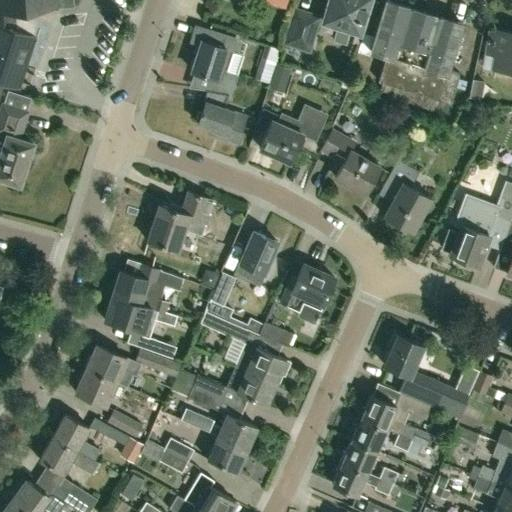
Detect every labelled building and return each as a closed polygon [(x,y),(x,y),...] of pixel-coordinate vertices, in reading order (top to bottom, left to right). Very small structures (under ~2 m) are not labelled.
[(71,2),(71,0),(0,0),(0,9),(10,8),(13,8),(57,5),(57,3),(71,2)] [(366,0),(327,0),(322,20),(336,24),(331,39),(343,43),(348,28),(358,31),(366,0)] [(449,102),(457,71),(446,68),(460,23),(386,0),(385,0),(370,50),(384,54),(377,80),(381,81),(379,90),(399,96),(397,100),(432,111),(436,98),(449,102)] [(308,49),(319,15),(294,7),(284,42),(308,49)] [(10,18),(10,8),(0,9),(0,83),(14,88),(31,36),(30,36),(33,28),(32,20),(30,19),(29,19),(26,18),(25,18),(10,18)] [(207,91),(228,94),(231,94),(235,81),(222,77),(227,63),(219,61),(222,52),(230,54),(235,38),(223,34),(194,25),(189,41),(199,44),(190,71),(210,77),(206,90),(207,90),(207,91)] [(511,69),(511,30),(489,26),(485,52),(493,53),(491,66),(511,69)] [(228,94),(207,91),(204,100),(203,100),(200,109),(198,109),(195,119),(196,120),(195,124),(218,131),(216,136),(234,142),(241,121),(243,114),(232,110),(224,107),(228,94)] [(0,178),(19,184),(32,143),(19,139),(27,112),(1,104),(0,108),(0,133),(5,135),(0,152),(0,178)] [(416,112),(400,107),(400,108),(395,121),(411,127),(416,112)] [(452,123),(427,113),(422,111),(417,121),(425,125),(427,122),(449,132),(452,123)] [(295,121),(281,115),(278,122),(270,119),(258,147),(289,160),(301,133),(314,138),(320,125),(298,115),(295,121)] [(364,192),(379,165),(349,149),(353,141),(332,129),(327,136),(322,145),(344,157),(334,175),(364,192)] [(411,231),(430,197),(410,185),(418,170),(397,158),(380,190),(393,197),(383,215),(411,231)] [(509,219),(511,211),(511,181),(505,179),(497,197),(501,198),(495,214),(482,209),(479,219),(464,213),(460,222),(457,232),(449,228),(442,247),(450,251),(449,253),(476,263),(484,242),(499,248),(509,219)] [(200,233),(211,198),(187,191),(180,211),(158,204),(147,240),(175,249),(182,228),(200,233)] [(511,211),(509,219),(499,248),(500,248),(499,251),(511,255),(506,271),(511,273),(511,211)] [(258,283),(263,272),(277,241),(252,230),(234,272),(258,283)] [(139,303),(165,311),(169,301),(160,298),(165,282),(157,279),(160,269),(139,263),(135,274),(119,269),(111,295),(139,303)] [(320,307),(334,276),(303,263),(296,279),(290,276),(280,301),(299,309),(303,300),(320,307)] [(232,308),(223,304),(235,276),(222,271),(210,299),(205,310),(227,319),(229,315),(232,308)] [(155,319),(162,321),(173,324),(177,314),(165,311),(139,303),(111,295),(104,320),(131,328),(127,341),(153,351),(157,339),(149,336),(155,319)] [(240,339),(244,341),(244,340),(249,329),(227,319),(205,310),(200,323),(240,340),(240,339)] [(288,346),(293,333),(264,320),(258,332),(258,333),(281,344),(282,343),(288,346)] [(397,333),(396,334),(384,363),(405,372),(401,382),(425,393),(422,399),(459,415),(469,393),(413,369),(423,344),(397,333)] [(244,340),(244,341),(234,363),(245,368),(275,381),(279,372),(283,374),(289,360),(285,358),(244,340)] [(135,375),(140,363),(141,362),(134,359),(126,356),(126,357),(96,344),(85,368),(115,381),(126,385),(131,373),(135,375)] [(165,372),(169,358),(139,347),(134,359),(141,362),(140,363),(165,372)] [(266,404),(275,381),(245,368),(234,363),(225,386),(266,404)] [(104,405),(115,381),(85,368),(75,392),(104,405)] [(484,393),(492,375),(479,370),(472,388),(484,393)] [(217,394),(222,383),(197,373),(192,384),(217,394)] [(487,391),(495,395),(502,376),(495,373),(487,391)] [(212,407),(217,394),(192,384),(187,396),(212,407)] [(431,404),(399,390),(393,403),(370,393),(360,416),(386,427),(398,432),(412,438),(417,428),(403,422),(408,410),(425,418),(431,404)] [(502,401),(511,404),(511,393),(506,392),(502,401)] [(511,404),(502,401),(498,410),(511,415),(511,417),(511,404)] [(135,436),(142,423),(113,407),(106,420),(135,436)] [(247,448),(256,426),(226,413),(216,435),(247,448)] [(75,450),(76,448),(88,427),(63,414),(51,437),(75,450)] [(376,449),(386,427),(360,416),(350,438),(376,449)] [(124,445),(129,435),(98,418),(93,427),(124,445)] [(472,447),(477,434),(458,427),(453,440),(472,447)] [(398,432),(394,442),(408,449),(411,450),(415,441),(412,439),(412,438),(398,432)] [(237,471),(247,448),(216,435),(206,457),(237,471)] [(187,459),(193,448),(170,436),(164,447),(187,459)] [(75,450),(51,437),(38,459),(62,473),(69,460),(92,472),(98,461),(76,448),(75,450)] [(367,471),(376,449),(350,438),(341,460),(367,471)] [(181,471),(187,459),(164,447),(158,459),(181,471)] [(511,462),(499,457),(494,470),(480,464),(476,475),(511,489),(511,462)] [(367,471),(341,460),(331,481),(357,492),(363,480),(375,485),(379,477),(367,471)] [(392,482),(397,471),(383,465),(379,477),(392,482)] [(438,473),(434,482),(438,484),(443,486),(447,477),(438,473)] [(506,511),(511,511),(511,489),(476,475),(472,486),(498,496),(493,507),(506,511)] [(91,507),(97,498),(63,477),(57,485),(91,507)] [(388,491),(392,482),(379,477),(374,487),(387,493),(388,491)] [(48,511),(40,505),(47,496),(25,479),(9,500),(24,511),(48,511)] [(400,486),(392,482),(388,491),(396,494),(400,486)] [(231,511),(238,503),(234,500),(206,483),(193,503),(177,493),(175,495),(203,511),(226,511),(227,511),(229,511),(231,511)] [(449,488),(443,486),(438,484),(434,492),(445,497),(449,488)] [(81,511),(87,511),(91,507),(57,485),(52,493),(81,511)] [(203,511),(175,495),(168,507),(176,511),(203,511)] [(24,511),(9,500),(0,511),(24,511)] [(139,511),(161,511),(145,501),(139,511)]
